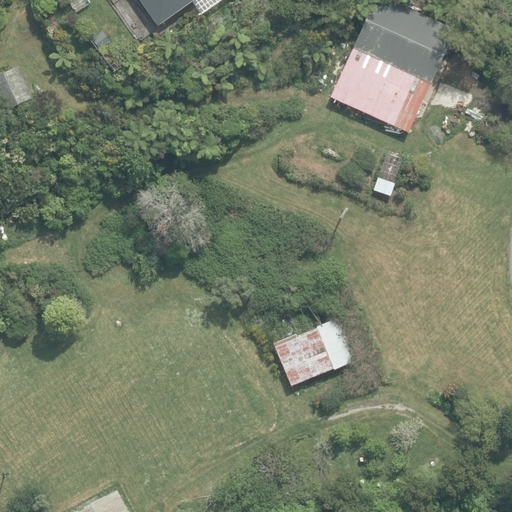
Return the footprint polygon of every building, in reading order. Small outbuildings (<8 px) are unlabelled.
[(133,0),(153,28),(189,3),(198,14),(218,0),(133,0)] [(447,26),(380,0),(371,0),(329,101),(407,136),(447,26)] [(14,64),(0,69),(0,111),(1,113),(29,101),(14,64)] [(337,318),(273,346),(291,387),(354,362),(337,318)] [(128,511),(116,491),(76,511),(128,511)]
